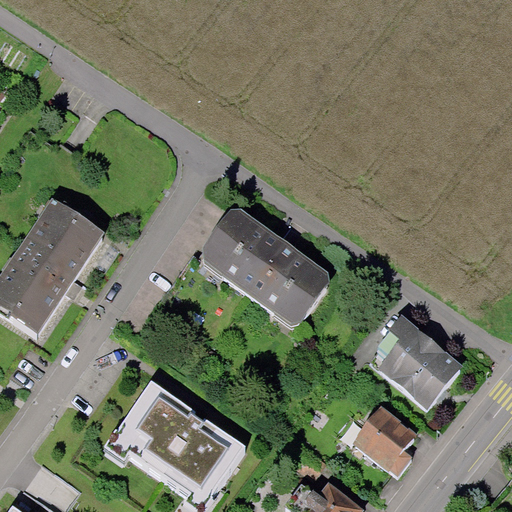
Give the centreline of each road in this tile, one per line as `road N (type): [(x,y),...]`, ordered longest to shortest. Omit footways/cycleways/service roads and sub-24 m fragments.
road 1 (residential): [(210,157),(0,464)]
road 2 (residential): [(210,157),(511,362)]
road 3 (residential): [(0,20),(210,157)]
road 4 (secondary): [(511,394),(419,511)]
